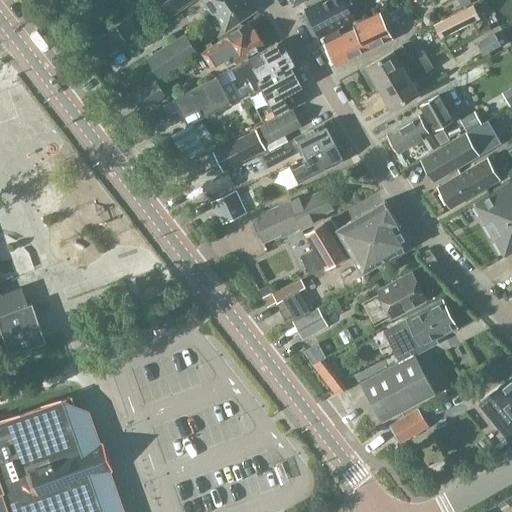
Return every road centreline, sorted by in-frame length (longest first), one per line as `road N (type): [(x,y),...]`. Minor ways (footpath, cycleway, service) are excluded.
road 1 (tertiary): [(380,511),(0,24)]
road 2 (residential): [(511,326),(416,222),(267,0)]
